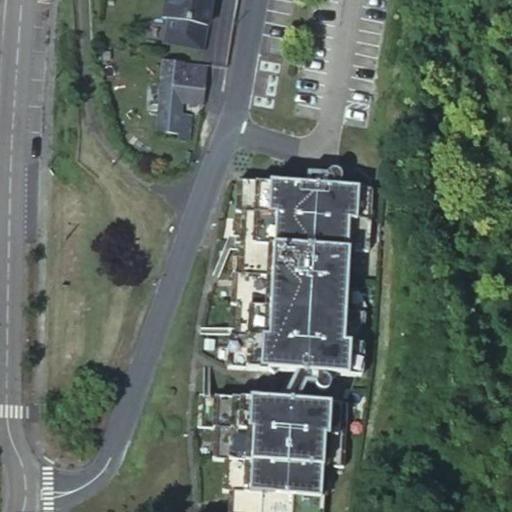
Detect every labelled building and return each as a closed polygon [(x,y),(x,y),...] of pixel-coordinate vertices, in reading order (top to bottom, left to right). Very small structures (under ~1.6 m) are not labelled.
[(162,0),(160,17),(207,25),(211,0),(162,0)] [(205,102),(207,90),(211,67),(187,62),(184,88),(159,84),(154,129),(186,132),(188,117),(180,116),(182,100),(205,102)] [(326,172),(325,183),(343,184),(344,172),(343,168),(340,166),(335,166),(331,167),(328,169),(326,172)] [(343,184),(325,183),(301,182),(238,178),(230,370),(291,371),(319,372),(364,373),(366,341),(362,341),(364,311),(345,310),(347,250),(366,250),(368,217),(372,218),(373,186),(343,184)] [(279,400),(306,401),(319,372),(291,371),(279,400)] [(233,492),(231,511),(325,511),(326,497),(321,496),(322,466),(348,467),(351,403),(306,401),(279,400),(202,397),(201,429),(218,430),(216,463),(228,463),(226,491),(233,492)]
